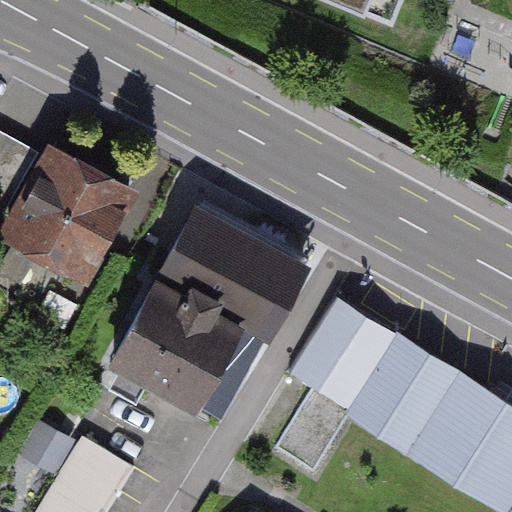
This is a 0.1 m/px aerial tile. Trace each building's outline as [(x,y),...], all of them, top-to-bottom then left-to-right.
[(326,0),(393,27),(403,0),(326,0)] [(143,189),(46,132),(0,210),(0,251),(80,298),(143,189)] [(283,249),(191,199),(121,325),(213,376),(283,249)] [(511,388),(341,290),(291,377),(511,503),(511,388)] [(121,511),(144,473),(87,439),(44,511),(121,511)]
